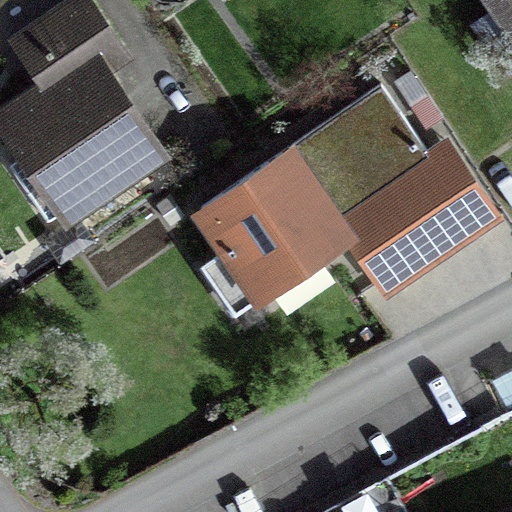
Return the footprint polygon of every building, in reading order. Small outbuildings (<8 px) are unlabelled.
[(135,51),(99,0),(50,0),(6,30),(35,73),(0,97),(0,123),(20,153),(8,161),(50,222),(60,215),(65,222),(44,236),(61,261),(96,237),(78,212),(172,148),(115,64),(135,51)] [(511,0),(486,0),(490,5),(468,19),(507,76),(511,72),(511,0)] [(426,126),(444,115),(413,65),(395,76),(426,126)] [(386,293),(506,210),(449,128),(427,142),(382,78),(298,136),(295,131),(191,202),(221,246),(183,272),(217,320),(255,294),(257,298),(271,289),(288,313),(338,279),(321,254),(332,247),(336,252),(351,242),(386,293)] [(171,223),(184,214),(170,192),(156,201),(171,223)] [(511,511),(511,403),(387,471),(409,511),(511,511)] [(409,511),(387,471),(311,511),(409,511)]
